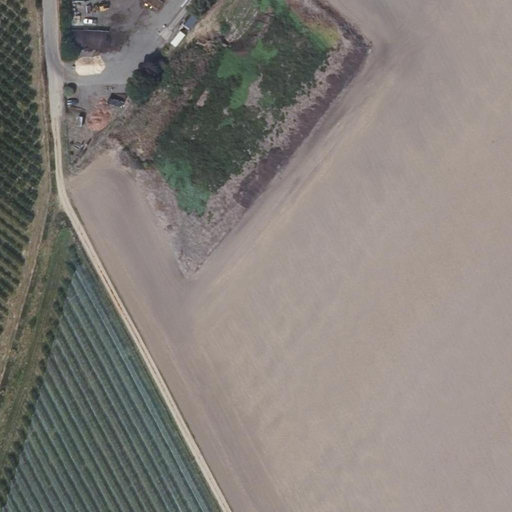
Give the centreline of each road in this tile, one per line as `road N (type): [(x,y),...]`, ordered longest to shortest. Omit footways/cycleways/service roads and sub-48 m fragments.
road 1 (track): [(46,0),(59,202),(223,511)]
road 2 (track): [(0,389),(46,220),(59,202)]
